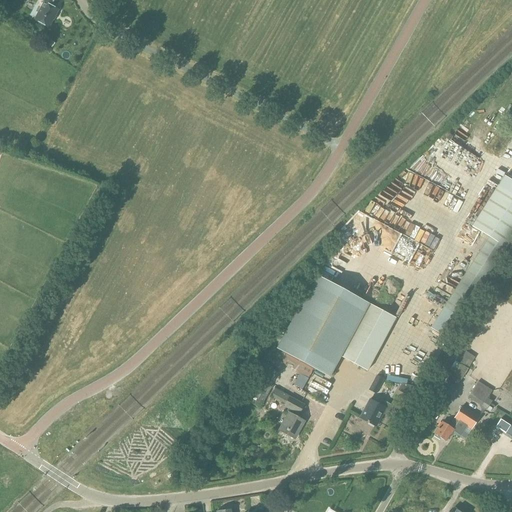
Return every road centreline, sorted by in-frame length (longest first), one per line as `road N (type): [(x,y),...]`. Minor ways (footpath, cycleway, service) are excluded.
road 1 (unclassified): [(19,450),(50,416),(128,367),(311,193),(426,0)]
road 2 (unclassified): [(400,464),(121,502),(77,489),(19,450)]
road 3 (unknown): [(381,465),(425,391),(436,386),(477,408)]
